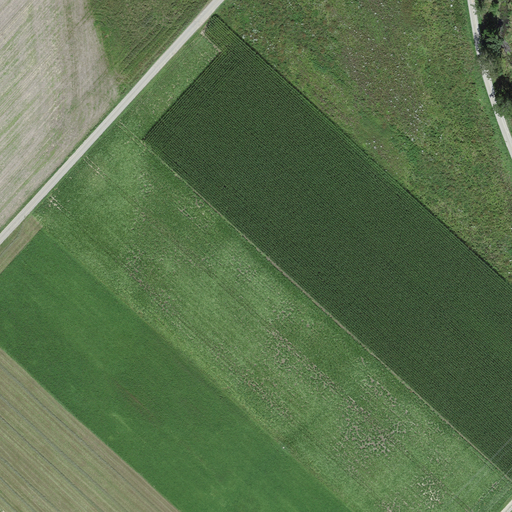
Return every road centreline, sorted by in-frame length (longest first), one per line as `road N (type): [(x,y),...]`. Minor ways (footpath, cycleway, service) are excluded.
road 1 (track): [(0,238),(216,0)]
road 2 (track): [(473,0),(489,104),(511,157)]
